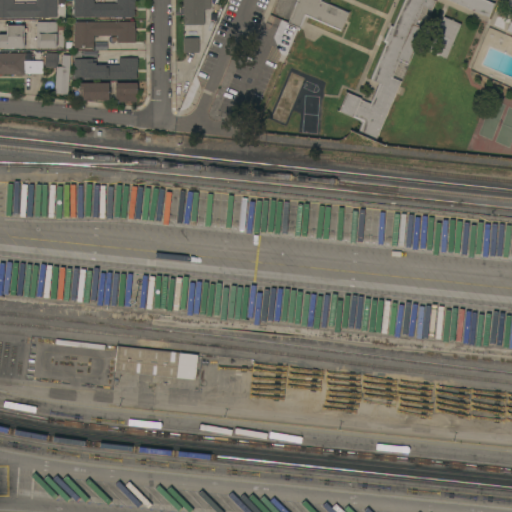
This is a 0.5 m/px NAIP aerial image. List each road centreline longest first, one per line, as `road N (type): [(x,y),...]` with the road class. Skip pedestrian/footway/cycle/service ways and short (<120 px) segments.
road 1 (residential): [(0,106),(162,123)]
road 2 (residential): [(162,0),(162,123)]
